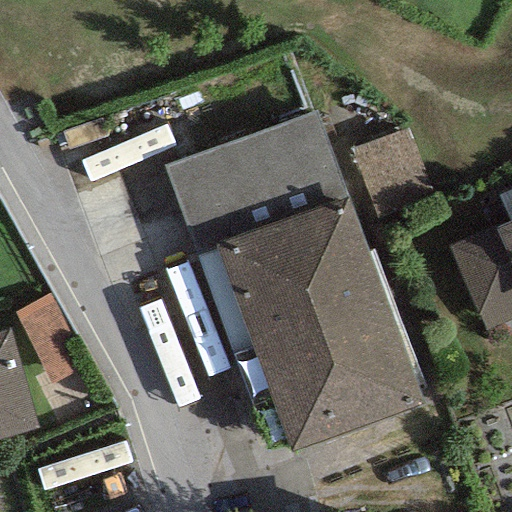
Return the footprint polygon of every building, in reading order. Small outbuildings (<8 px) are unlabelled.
[(315,111),(163,166),(232,356),(251,348),(290,452),(421,405),(315,111)] [(372,191),(427,173),(410,122),(355,140),(372,191)] [(511,218),(446,248),(484,332),(511,319),(511,218)] [(49,384),(84,366),(47,296),(13,314),(49,384)] [(8,328),(0,330),(0,439),(37,429),(8,328)]
